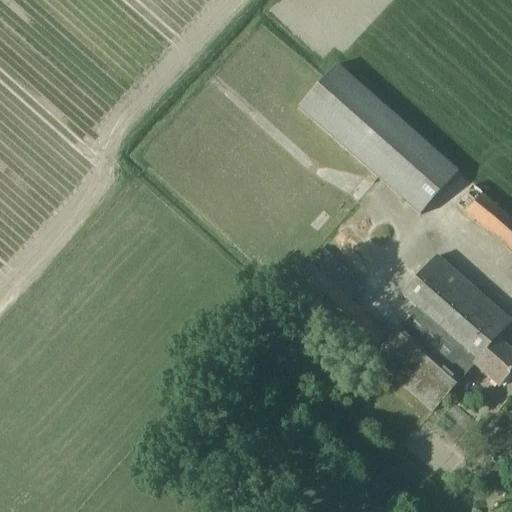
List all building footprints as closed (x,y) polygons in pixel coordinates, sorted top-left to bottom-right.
[(421,215),(458,173),(337,68),(301,110),(421,215)] [(456,206),(511,254),(511,222),(472,188),(456,206)] [(366,287),(323,249),(309,265),(310,266),(352,302),(366,287)] [(500,390),(511,376),(511,354),(498,342),(511,325),(511,323),(437,257),(402,296),(418,310),(373,360),(433,412),(473,366),(500,390)] [(390,335),(352,302),(310,266),(290,289),(370,358),(390,335)]
